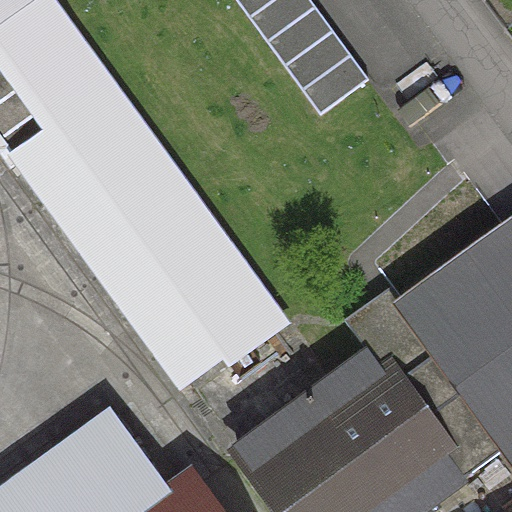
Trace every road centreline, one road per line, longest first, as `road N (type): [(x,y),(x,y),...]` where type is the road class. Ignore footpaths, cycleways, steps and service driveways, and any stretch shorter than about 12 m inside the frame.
road 1 (unknown): [(23,212),(183,401),(263,511)]
road 2 (residential): [(432,0),(511,112)]
